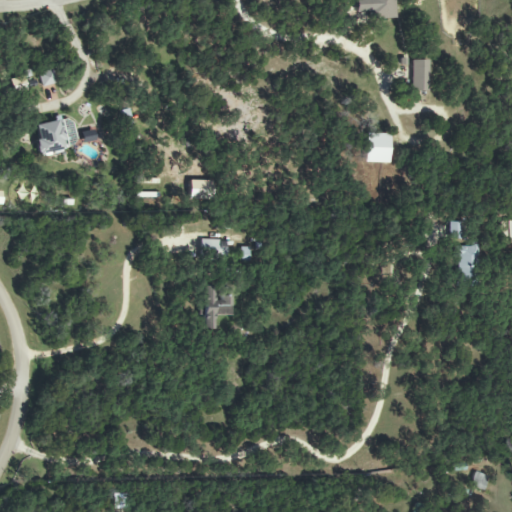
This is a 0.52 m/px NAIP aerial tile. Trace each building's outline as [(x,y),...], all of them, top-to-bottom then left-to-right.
[(354,0),(355,13),(371,12),(371,20),(395,19),(393,0),(354,0)] [(427,61),(410,61),(411,91),(428,91),(427,61)] [(40,87),(56,84),(53,70),(37,73),(40,87)] [(388,135),(365,134),(365,163),(388,164),(388,135)] [(462,223),(449,223),(449,240),(462,240),(462,223)] [(224,258),(224,240),(200,241),(200,258),(224,258)] [(477,247),(457,246),(456,281),(476,282),(477,247)] [(212,330),(213,316),(229,316),(230,297),(214,297),(214,287),(201,287),(200,317),(201,317),(201,330),(212,330)] [(482,491),(487,477),(474,472),(469,487),(482,491)]
